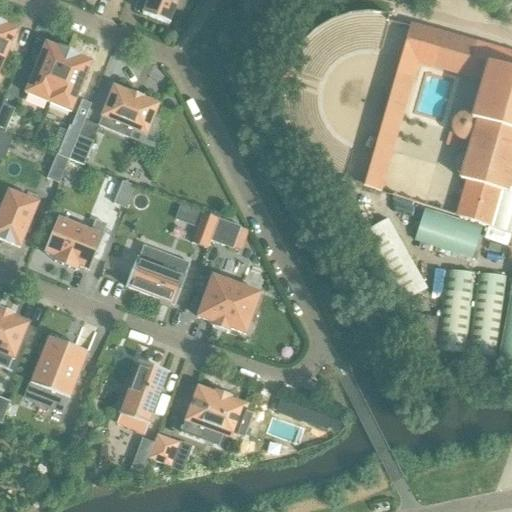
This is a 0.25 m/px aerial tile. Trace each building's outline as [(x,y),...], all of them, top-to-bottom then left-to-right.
[(147,0),(141,15),(168,26),(175,10),(182,13),(187,0),(147,0)] [(0,24),(0,69),(16,32),(3,27),(3,26),(0,24)] [(444,35),(409,25),(363,188),(511,235),(511,72),(440,51),(444,35)] [(24,95),(47,104),(68,53),(59,49),(58,50),(45,45),(24,95)] [(68,53),(47,104),(70,114),(91,64),(78,58),(78,57),(68,53)] [(101,119),(98,127),(99,128),(128,139),(132,131),(144,136),(146,137),(147,135),(157,139),(164,121),(153,117),(157,108),(158,106),(156,106),(141,100),(141,99),(139,98),(132,95),(130,94),(130,95),(115,89),(113,88),(112,90),(102,117),(101,117),(101,119)] [(57,155),(57,157),(68,161),(90,105),(81,102),(71,128),(69,127),(66,133),(57,155)] [(0,133),(4,135),(14,110),(2,106),(0,110),(0,133)] [(0,133),(0,161),(3,162),(12,139),(0,133)] [(69,162),(83,168),(93,144),(78,138),(69,162)] [(46,180),(58,185),(68,162),(68,161),(57,157),(56,156),(46,180)] [(113,205),(125,210),(133,188),(122,183),(113,205)] [(0,211),(0,241),(19,249),(37,205),(8,193),(0,211)] [(423,211),(414,241),(472,260),(481,230),(423,211)] [(202,214),(191,244),(207,250),(210,243),(218,220),(202,214)] [(218,220),(210,243),(232,251),(240,228),(218,220)] [(58,221),(44,255),(88,272),(101,239),(101,238),(106,226),(95,222),(90,234),(58,221)] [(137,262),(127,290),(173,307),(183,280),(189,265),(157,253),(155,259),(152,268),(137,262)] [(442,272),(435,352),(466,355),(473,274),(442,272)] [(505,277),(475,275),(468,355),(498,358),(505,277)] [(199,319),(243,335),(242,336),(245,336),(245,334),(258,297),(259,297),(259,295),(257,295),(213,279),(214,279),(211,278),(211,280),(198,317),(197,317),(197,319),(199,320),(199,319)] [(511,285),(497,368),(511,371),(511,285)] [(0,368),(8,372),(8,370),(12,361),(13,361),(27,326),(0,315),(0,368)] [(24,399),(63,414),(85,361),(46,345),(24,399)] [(137,369),(120,416),(147,426),(164,380),(137,369)] [(199,390),(197,389),(196,391),(197,391),(185,422),(184,424),(185,424),(181,435),(200,442),(200,440),(198,440),(202,430),(232,441),(234,442),(234,440),(236,436),(243,438),(251,416),(244,414),(245,409),(246,410),(246,407),(244,407),(228,401),(229,399),(216,394),(215,396),(199,390)] [(0,399),(0,425),(9,403),(0,399)] [(179,445),(156,436),(148,461),(170,469),(179,445)] [(153,444),(141,440),(130,470),(142,474),(153,444)]
